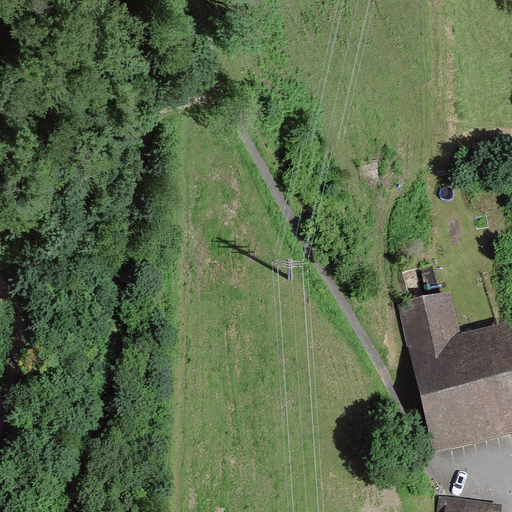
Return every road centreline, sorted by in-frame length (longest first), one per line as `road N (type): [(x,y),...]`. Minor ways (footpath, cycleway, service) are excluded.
road 1 (track): [(66,511),(111,373),(123,227),(146,131),(170,107),(222,103)]
road 2 (track): [(0,410),(19,341),(0,283)]
